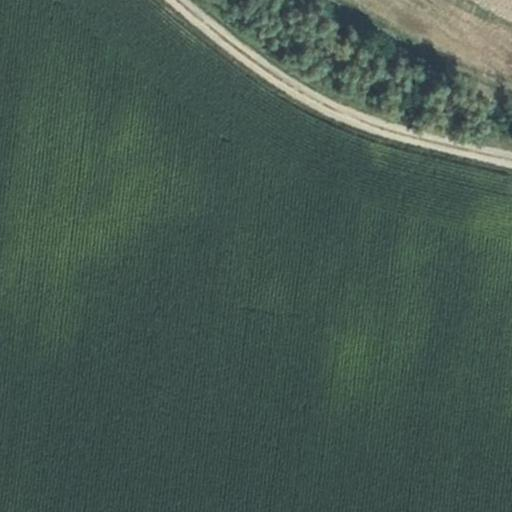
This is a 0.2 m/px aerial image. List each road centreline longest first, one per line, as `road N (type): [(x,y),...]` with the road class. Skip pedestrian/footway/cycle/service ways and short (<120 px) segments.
road 1 (track): [(511,166),(380,133),(315,106),(173,0)]
road 2 (track): [(511,94),(411,58),(312,0)]
